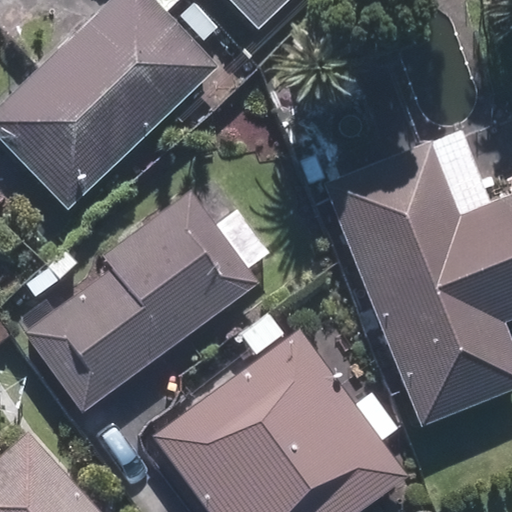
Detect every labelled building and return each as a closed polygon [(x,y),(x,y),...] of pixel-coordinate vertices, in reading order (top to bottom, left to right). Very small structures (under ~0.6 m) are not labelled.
[(218,66),(153,0),(107,0),(104,3),(0,104),(0,144),(67,213),(218,66)] [(283,0),(226,0),(254,29),(283,0)] [(511,194),(459,215),(430,142),(319,185),(414,431),(511,393),(511,365),(493,318),(511,310),(511,194)] [(258,282),(186,192),(13,327),(85,418),(258,282)] [(364,511),(408,481),(296,328),(148,434),(204,511),(364,511)] [(98,511),(25,430),(0,451),(0,511),(98,511)]
